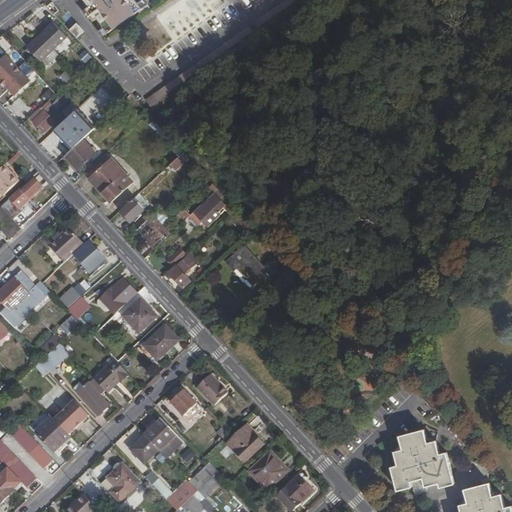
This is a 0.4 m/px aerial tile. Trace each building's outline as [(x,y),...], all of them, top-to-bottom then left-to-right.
[(135,0),(84,0),(85,0),(87,3),(92,10),(88,12),(90,15),(94,21),(97,24),(100,21),(106,30),(110,36),(144,11),(140,6),(135,0)] [(264,0),(242,0),(243,0),(250,10),(264,0)] [(264,35),(313,0),(289,0),(257,24),(264,35)] [(145,2),(140,6),(144,11),(149,8),(145,2)] [(232,7),(184,42),(192,52),(240,18),(232,7)] [(56,52),(70,40),(56,25),(29,49),(43,64),(49,59),(56,52)] [(79,26),(71,33),(78,40),(86,33),(79,26)] [(206,78),(259,39),(251,28),(198,67),(206,78)] [(110,36),(106,30),(101,34),(105,40),(110,36)] [(190,54),(182,43),(140,74),(147,85),(190,54)] [(86,62),(93,57),(88,49),(80,55),(86,62)] [(56,52),(49,59),(54,65),(61,58),(56,52)] [(30,83),(6,57),(0,63),(0,81),(15,97),(30,83)] [(156,113),(204,79),(195,68),(148,102),(156,113)] [(67,70),(61,75),(67,83),(73,77),(67,70)] [(86,102),(101,120),(119,106),(104,88),(86,102)] [(45,113),(46,112),(51,108),(47,104),(41,109),(45,113)] [(68,120),(78,111),(73,104),(62,114),(68,120)] [(45,113),(41,109),(32,118),(36,122),(35,123),(45,134),(56,124),(46,112),(45,113)] [(82,115),(63,133),(76,146),(95,128),(82,115)] [(150,126),(180,157),(184,153),(155,122),(150,126)] [(97,155),(84,141),(66,158),(79,172),(97,155)] [(187,155),(184,153),(180,157),(172,164),(174,167),(187,155)] [(114,202),(134,184),(113,162),(93,180),(114,202)] [(21,183),(6,168),(0,173),(0,193),(5,198),(21,183)] [(3,210),(16,224),(25,216),(22,213),(20,211),(43,189),(35,181),(3,210)] [(20,211),(22,213),(45,191),(43,189),(20,211)] [(222,201),(226,197),(219,190),(195,211),(209,227),(226,212),(224,209),(227,207),(222,201)] [(140,194),(134,199),(145,211),(150,206),(140,194)] [(145,211),(134,199),(122,211),(132,223),(145,211)] [(229,216),(246,234),(254,227),(237,209),(229,216)] [(4,233),(12,242),(23,232),(16,224),(3,210),(0,213),(0,218),(7,227),(8,229),(4,233)] [(161,210),(153,217),(161,226),(168,219),(161,210)] [(181,224),(190,216),(185,210),(176,219),(181,224)] [(25,216),(16,224),(23,232),(31,224),(25,216)] [(161,226),(153,217),(139,231),(155,248),(170,235),(161,226)] [(68,264),(87,247),(72,231),(65,238),(60,243),(57,240),(51,246),(68,264)] [(108,262),(93,246),(79,259),(93,276),(108,262)] [(265,277),(271,283),(284,271),(282,269),(273,260),(266,266),(247,246),(230,261),(236,269),(241,265),(258,284),(265,277)] [(177,265),(183,259),(187,256),(181,250),(171,259),(177,265)] [(183,259),(191,268),(199,261),(190,252),(187,256),(183,259)] [(177,265),(169,272),(183,287),(191,280),(185,274),(191,268),(183,259),(177,265)] [(282,269),(284,271),(290,265),(288,263),(282,269)] [(43,295),(24,274),(0,296),(0,302),(11,314),(30,297),(35,301),(43,295)] [(60,300),(69,309),(81,297),(73,288),(60,300)] [(116,319),(129,307),(113,290),(101,302),(110,313),(116,319)] [(78,322),(91,310),(82,300),(69,312),(78,322)] [(110,313),(101,302),(99,303),(99,307),(105,314),(109,314),(110,313)] [(126,319),(141,337),(159,320),(143,303),(126,319)] [(10,332),(2,323),(0,324),(0,336),(3,340),(10,332)] [(181,344),(167,329),(146,349),(160,364),(181,344)] [(62,346),(64,343),(59,336),(35,358),(41,364),(62,346)] [(69,353),(62,346),(41,364),(49,373),(51,375),(62,364),(59,362),(69,353)] [(62,364),(71,355),(69,353),(59,362),(62,364)] [(111,397),(132,378),(119,365),(116,361),(95,380),(106,392),(111,397)] [(49,373),(41,364),(37,368),(45,377),(49,373)] [(199,387),(216,405),(230,393),(213,375),(199,387)] [(34,383),(28,376),(20,384),(26,390),(34,383)] [(101,397),(106,392),(95,380),(90,385),(86,382),(82,386),(85,390),(80,396),(99,417),(111,407),(101,397)] [(26,390),(20,384),(14,389),(20,396),(26,390)] [(85,390),(82,386),(76,392),(80,396),(85,390)] [(204,410),(187,392),(175,404),(192,422),(204,410)] [(74,431),(85,421),(78,412),(75,410),(73,412),(68,406),(61,412),(66,418),(63,421),(74,431)] [(85,421),(90,416),(83,408),(78,412),(85,421)] [(54,454),(72,438),(54,419),(37,435),(54,454)] [(152,433),(148,437),(161,451),(162,452),(169,459),(186,443),(179,436),(165,421),(160,425),(157,422),(150,429),(152,433)] [(46,471),(55,462),(20,425),(11,433),(46,471)] [(248,461),(264,446),(253,434),(255,433),(249,427),(232,445),(248,461)] [(424,475),(427,484),(441,480),(442,484),(457,480),(448,450),(442,451),(438,438),(429,440),(425,427),(402,433),(405,447),(397,449),(400,463),(393,465),(399,488),(413,485),(411,478),(424,475)] [(224,430),(219,435),(224,440),(229,435),(224,430)] [(253,434),(264,446),(269,441),(258,430),(255,433),(253,434)] [(161,451),(148,437),(133,451),(146,465),(161,451)] [(1,442),(0,442),(0,459),(9,470),(0,478),(0,507),(24,485),(27,488),(36,479),(1,442)] [(269,490),(289,471),(283,465),(284,464),(273,452),(252,472),(269,490)] [(118,486),(113,491),(122,501),(143,482),(125,463),(111,477),(114,481),(118,486)] [(221,472),(212,463),(191,483),(199,492),(200,491),(221,472)] [(224,484),(228,480),(221,472),(200,491),(206,498),(210,495),(222,483),(224,484)] [(315,491),(301,476),(280,497),(294,511),(315,491)] [(105,483),(113,491),(118,486),(114,481),(111,477),(105,483)] [(175,494),(160,479),(154,485),(169,501),(175,494)] [(511,511),(511,502),(506,504),(503,492),(494,494),(490,480),(467,486),(470,500),(462,502),(464,511),(511,511)] [(175,494),(169,501),(179,511),(195,495),(199,492),(191,483),(189,481),(175,494)] [(98,511),(101,509),(86,494),(79,500),(81,503),(71,511),(98,511)] [(191,511),(202,502),(195,495),(179,511),(177,511),(191,511)] [(210,495),(206,498),(215,507),(218,504),(210,495)] [(71,511),(81,503),(79,500),(68,510),(69,511),(71,511)] [(202,502),(191,511),(203,511),(207,508),(202,502)]
